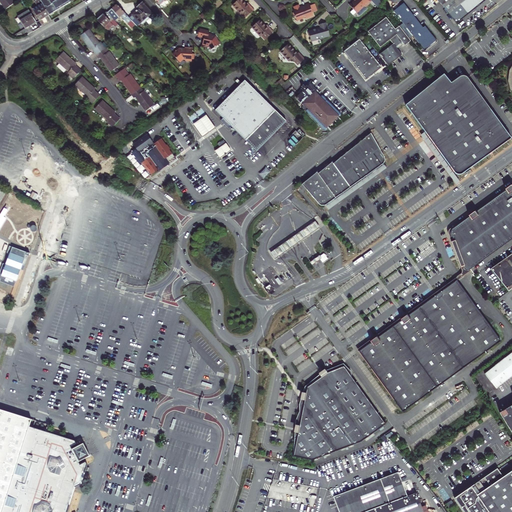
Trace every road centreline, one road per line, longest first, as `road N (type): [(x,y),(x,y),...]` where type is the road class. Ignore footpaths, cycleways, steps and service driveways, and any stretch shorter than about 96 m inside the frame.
road 1 (tertiary): [(262,321),(290,298),(352,273),(511,157)]
road 2 (tertiary): [(511,149),(340,272),(256,302)]
road 3 (unclassified): [(511,1),(335,140)]
road 4 (tertiary): [(231,340),(246,359),(248,385),(219,511)]
road 5 (tertiary): [(227,511),(248,419),(255,336)]
road 6 (tertiary): [(220,218),(194,223),(182,251),(215,292),(219,328),(231,340)]
road 7 (unclassified): [(240,240),(249,216),(335,140)]
road 8 (unclassified): [(335,140),(220,218)]
